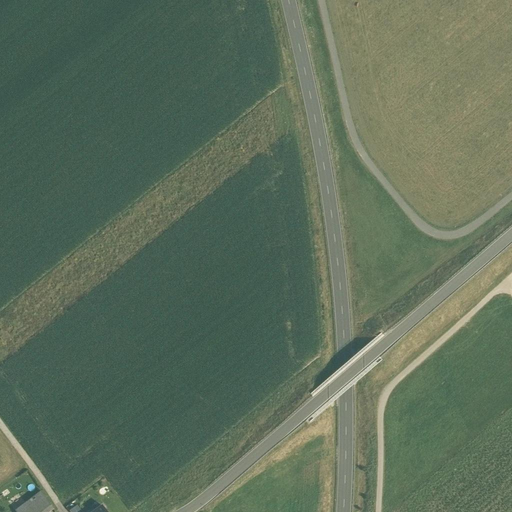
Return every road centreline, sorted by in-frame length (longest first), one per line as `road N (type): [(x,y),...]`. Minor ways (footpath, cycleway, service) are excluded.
road 1 (primary): [(342,511),(347,352),(336,239),(290,0)]
road 2 (residential): [(511,233),(183,511)]
road 3 (track): [(321,0),(353,137),(418,224),(436,236),(461,235),(511,196)]
road 4 (track): [(376,511),(385,394),(506,284)]
